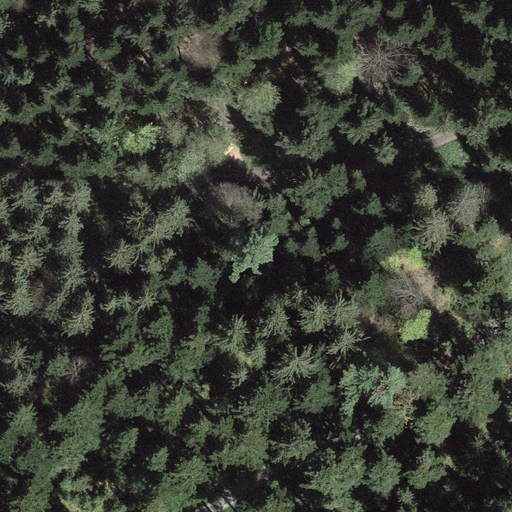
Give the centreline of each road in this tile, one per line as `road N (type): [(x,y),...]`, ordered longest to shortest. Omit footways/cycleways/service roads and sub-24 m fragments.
road 1 (track): [(0,175),(276,181),(414,156),(511,108)]
road 2 (track): [(208,511),(511,314)]
